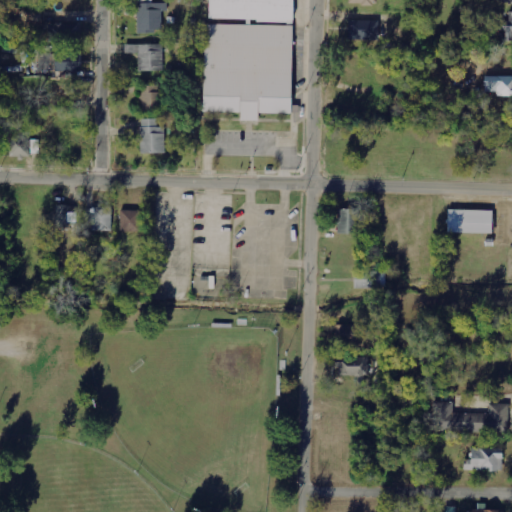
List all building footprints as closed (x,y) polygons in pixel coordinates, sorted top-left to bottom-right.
[(47,0),(47,12),(81,11),(80,0),(47,0)] [(137,0),(138,33),(162,33),(162,12),(168,12),(168,4),(153,4),(152,0),(137,0)] [(208,0),(208,21),(293,22),(293,0),(208,0)] [(348,41),(379,40),(379,19),(348,20),(348,41)] [(79,24),(46,24),(46,41),(79,42),(79,24)] [(292,26),(203,25),(202,113),(240,114),(240,121),(257,121),(258,114),(291,114),(292,26)] [(162,45),(125,46),(126,54),(138,53),(139,72),(163,71),(162,45)] [(81,54),(40,55),(40,72),(81,71),(81,54)] [(483,94),(511,94),(511,77),(484,77),(483,94)] [(159,85),(140,86),(141,112),(160,111),(159,85)] [(158,119),(140,120),(141,155),(165,154),(165,128),(158,128),(158,119)] [(10,155),(40,156),(40,140),(10,139),(10,155)] [(56,227),(77,227),(78,206),(57,206),(56,227)] [(112,231),(112,209),(86,208),(86,231),(112,231)] [(337,234),(359,234),(360,210),(338,209),(337,234)] [(120,232),(141,233),(141,211),(121,210),(120,232)] [(492,235),(492,211),(448,210),(447,234),(492,235)] [(354,290),(386,289),(385,272),(354,272),(354,290)] [(357,345),(358,326),(337,325),(336,344),(357,345)] [(335,377),(369,376),(369,357),(343,358),(344,363),(335,363),(335,377)] [(508,433),(508,404),(489,404),(489,414),(453,414),(453,402),(434,402),(433,432),(508,433)] [(503,448),(470,448),(470,459),(464,459),(463,470),(502,471),(503,448)]
